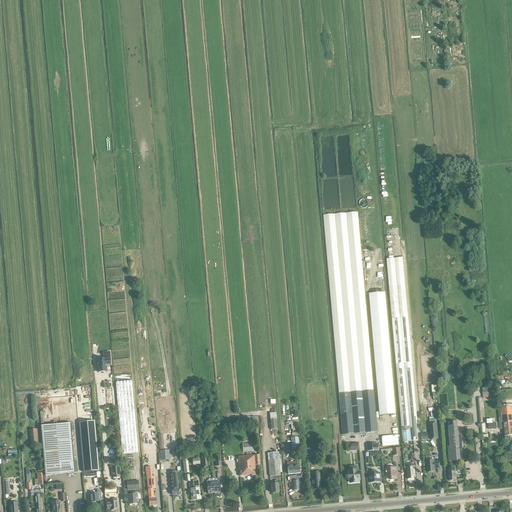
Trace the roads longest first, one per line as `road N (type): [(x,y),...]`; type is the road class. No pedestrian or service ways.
road 1 (track): [(290,511),(265,204),(263,123),(281,120),(270,0)]
road 2 (secondary): [(309,511),(511,493)]
